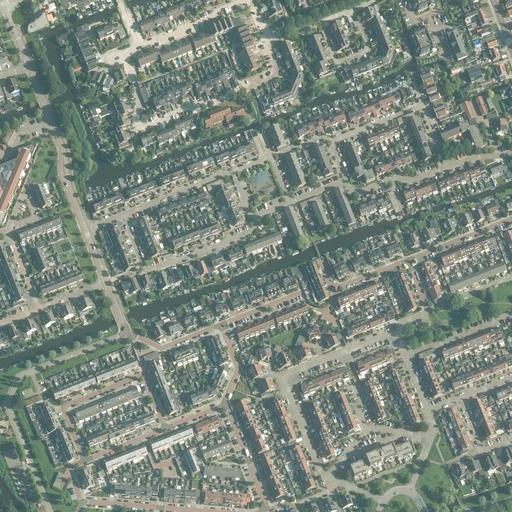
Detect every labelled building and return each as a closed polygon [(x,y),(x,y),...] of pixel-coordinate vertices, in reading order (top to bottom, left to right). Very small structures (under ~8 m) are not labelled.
[(59,0),(61,4),(59,6),(62,14),(66,12),(64,8),(69,6),(67,1),(69,0),(59,0)] [(191,0),(184,3),(188,14),(190,13),(190,11),(192,10),(194,9),(192,4),(191,0)] [(200,0),(191,0),(192,4),(194,9),(199,7),(200,9),(202,8),(200,4),(202,4),(200,0)] [(266,0),(268,3),(261,6),(262,10),(270,7),(270,6),(278,3),(277,0),(266,0)] [(308,7),(305,0),(295,0),(298,7),(303,6),(304,9),(308,7)] [(413,0),(416,5),(415,5),(418,11),(418,10),(419,12),(429,8),(435,6),(436,6),(433,0),(413,0)] [(184,3),(177,6),(181,15),(186,13),(186,14),(188,14),(184,3)] [(272,12),(264,15),(266,19),(282,13),(281,10),(280,10),(279,7),(280,6),(278,3),(270,6),(270,7),(272,12)] [(472,5),(472,4),(463,8),(465,13),(478,8),(476,4),(472,5)] [(177,6),(171,8),(175,19),(177,18),(176,16),(181,15),(177,6)] [(165,10),(164,11),(165,14),(169,23),(168,20),(172,18),(173,20),(175,19),(171,8),(165,10)] [(363,14),(360,16),(361,19),(375,13),(376,13),(374,8),(371,9),(363,12),(363,14)] [(476,23),(487,19),(483,9),(464,16),(465,21),(477,16),(479,19),(475,21),(476,23)] [(375,13),(361,19),(362,22),(366,21),(367,23),(377,18),(375,13)] [(165,14),(158,17),(163,27),(165,26),(164,25),(169,23),(165,14)] [(229,32),(233,30),(235,21),(234,19),(227,22),(225,16),(222,17),(229,32)] [(158,17),(152,19),(155,28),(160,26),(161,28),(163,27),(158,17)] [(229,32),(222,17),(220,18),(223,24),(220,25),(223,34),(229,32)] [(377,18),(367,23),(368,26),(372,24),(373,26),(381,23),(379,18),(377,18)] [(152,19),(145,22),(149,33),(151,32),(151,30),(155,28),(152,19)] [(235,21),(233,30),(236,31),(243,25),(240,20),(239,19),(235,21)] [(476,23),(477,26),(480,24),(482,27),(489,24),(487,19),(476,23)] [(223,34),(220,25),(217,26),(215,20),(212,21),(218,36),(223,34)] [(331,27),(327,29),(328,32),(341,27),(343,26),(341,22),(342,22),(341,20),(335,22),(336,23),(330,26),(331,27)] [(210,29),(214,38),(218,36),(212,21),(210,22),(213,28),(210,29)] [(145,22),(138,25),(142,34),(147,32),(147,33),(149,33),(145,22)] [(381,23),(373,26),(375,31),(385,27),(383,22),(381,23)] [(111,26),(115,35),(118,34),(120,39),(126,36),(121,25),(119,27),(118,26),(118,27),(117,24),(111,26)] [(238,36),(253,30),(253,28),(246,30),(244,25),(243,25),(236,31),(238,36)] [(106,28),(110,37),(113,36),(113,37),(115,36),(115,35),(111,26),(106,28)] [(341,27),(328,32),(330,35),(334,34),(334,36),(343,32),(341,27)] [(385,27),(375,31),(377,36),(385,33),(387,32),(385,27)] [(481,34),(482,37),(492,33),(490,27),(483,29),(485,33),(484,33),(481,34)] [(77,34),(72,36),(75,42),(76,41),(78,45),(88,41),(86,37),(85,37),(83,32),(81,28),(76,30),(77,34)] [(110,37),(106,28),(101,30),(105,39),(110,37)] [(423,30),(412,35),(413,37),(412,37),(415,42),(418,49),(417,49),(420,55),(421,57),(431,53),(432,53),(437,51),(438,50),(435,42),(433,36),(432,36),(429,28),(428,28),(422,30),(423,30)] [(214,38),(210,29),(208,30),(209,34),(207,35),(210,44),(215,42),(214,38)] [(99,40),(100,41),(105,39),(101,30),(96,33),(97,33),(94,34),(97,41),(99,40)] [(240,41),(249,38),(248,35),(254,32),(253,30),(238,36),(240,41)] [(456,31),(447,34),(448,37),(449,38),(450,40),(459,36),(456,31)] [(200,33),(205,46),(210,44),(207,35),(204,37),(202,32),(200,33)] [(343,32),(334,36),(336,41),(345,37),(343,32)] [(197,40),(200,48),(205,46),(200,33),(198,34),(199,38),(197,40)] [(377,38),(373,39),(375,43),(387,38),(385,33),(377,36),(377,38)] [(311,37),(306,39),(307,41),(308,40),(310,45),(319,42),(318,40),(322,39),(320,35),(311,39),(311,37)] [(200,48),(197,40),(194,41),(192,36),(190,37),(195,51),(200,48)] [(345,37),(336,41),(338,46),(349,41),(347,36),(345,37)] [(459,36),(450,40),(452,45),(461,41),(459,36)] [(375,43),(371,44),(372,48),(380,44),(381,46),(391,42),(389,37),(387,38),(375,43)] [(242,46),(257,40),(257,38),(250,40),(249,38),(240,41),(242,46)] [(480,52),(497,46),(494,38),(480,43),(481,47),(478,48),(480,52)] [(183,45),(187,54),(192,52),(187,39),(184,40),(186,44),(183,45)] [(257,40),(242,46),(244,51),(253,47),(252,45),(258,42),(257,40)] [(88,41),(78,45),(79,49),(78,50),(80,55),(90,51),(88,46),(89,45),(88,41)] [(339,47),(335,49),(337,52),(343,50),(344,52),(350,50),(349,47),(351,47),(349,41),(338,46),(339,47)] [(452,45),(451,45),(454,51),(454,50),(463,47),(465,46),(462,41),(461,41),(452,45)] [(176,43),(182,56),(187,54),(183,45),(180,46),(179,42),(176,43)] [(288,42),(276,47),(278,50),(282,49),(282,50),(282,51),(291,47),(290,47),(288,42)] [(319,42),(310,45),(312,50),(321,47),(319,42)] [(391,42),(381,46),(383,51),(384,51),(383,51),(391,48),(393,47),(391,42)] [(173,49),(177,58),(182,56),(176,43),(174,44),(176,48),(173,49)] [(166,47),(172,60),(177,58),(173,49),(170,50),(169,46),(166,47)] [(163,53),(167,62),(172,60),(166,47),(164,48),(166,52),(163,53)] [(253,47),(244,51),(240,53),(242,58),(251,54),(250,51),(254,50),(253,47)] [(283,52),(276,55),(277,58),(278,59),(279,58),(282,57),(284,56),(293,52),(292,51),(291,47),(282,51),(283,52)] [(321,47),(312,50),(314,55),(323,52),(321,47)] [(463,47),(454,50),(456,55),(456,56),(465,52),(463,47)] [(146,55),(150,64),(155,62),(150,48),(147,49),(149,54),(146,55)] [(160,60),(156,51),(154,52),(152,48),(150,48),(155,62),(160,60)] [(384,52),(382,55),(391,59),(394,60),(396,54),(395,52),(393,53),(391,48),(383,51),(384,51),(383,51),(384,52)] [(167,62),(163,53),(160,54),(158,50),(156,51),(160,60),(162,64),(167,62)] [(490,53),(486,54),(487,57),(487,58),(499,54),(497,50),(490,53)] [(90,51),(80,55),(82,60),(83,59),(85,64),(93,60),(95,59),(93,55),(92,56),(90,51)] [(145,66),(140,52),(137,53),(139,58),(136,59),(140,68),(145,66)] [(140,52),(145,66),(150,64),(146,55),(144,56),(142,52),(140,52)] [(293,52),(284,56),(286,59),(286,60),(286,61),(287,60),(295,57),(294,56),(293,52)] [(323,52),(314,55),(316,60),(317,60),(328,56),(327,52),(323,54),(323,52)] [(456,55),(458,60),(458,61),(461,60),(467,58),(465,52),(456,56),(456,55)] [(0,55),(0,64),(1,67),(4,67),(4,66),(3,66),(6,65),(6,64),(9,63),(5,53),(0,55)] [(244,63),(257,58),(256,55),(252,57),(251,54),(242,58),(244,63)] [(381,59),(380,59),(381,60),(383,67),(388,65),(388,64),(389,61),(389,60),(391,60),(391,59),(382,55),(381,59)] [(317,60),(316,60),(319,65),(327,62),(326,61),(326,60),(330,59),(328,56),(317,60)] [(287,63),(283,64),(284,65),(285,67),(297,62),(296,60),(295,57),(287,60),(286,61),(287,63)] [(371,57),(368,58),(369,60),(373,71),(377,69),(378,69),(375,60),(374,61),(373,61),(372,60),(371,57)] [(246,68),(255,64),(254,62),(258,60),(257,58),(244,63),(246,68)] [(366,64),(365,65),(368,73),(372,71),(373,71),(369,60),(368,58),(367,59),(365,60),(366,64)] [(375,60),(378,69),(383,67),(381,60),(380,59),(380,58),(375,60)] [(89,77),(85,79),(85,82),(91,78),(93,73),(93,71),(98,69),(96,64),(97,64),(95,60),(95,59),(93,60),(85,64),(87,67),(85,68),(89,77)] [(297,62),(285,67),(286,70),(290,69),(290,71),(299,67),(298,65),(297,62)] [(319,65),(315,67),(317,72),(325,69),(324,67),(328,65),(327,62),(319,65)] [(255,64),(246,68),(248,73),(262,68),(261,66),(256,67),(255,64)] [(350,66),(348,67),(352,75),(353,79),(355,78),(358,77),(355,69),(353,69),(351,65),(350,66)] [(363,65),(360,67),(363,75),(366,74),(368,73),(365,65),(363,65)] [(503,66),(492,70),(494,74),(505,71),(503,66)] [(299,67),(290,71),(291,73),(293,76),(293,75),(301,72),(300,69),(299,67)] [(341,74),(339,74),(340,77),(342,76),(345,84),(350,82),(351,81),(349,77),(352,75),(348,67),(345,68),(343,69),(344,71),(343,72),(340,73),(341,74)] [(358,67),(355,69),(358,77),(361,76),(363,75),(360,67),(358,67)] [(226,70),(230,79),(232,78),(234,82),(236,88),(239,87),(236,78),(235,79),(231,68),(226,70)] [(325,69),(317,72),(319,77),(327,74),(328,75),(333,73),(332,71),(330,72),(329,71),(326,72),(325,69)] [(423,82),(432,78),(430,73),(431,72),(430,69),(422,72),(423,75),(420,76),(423,82)] [(468,73),(471,83),(483,79),(479,69),(468,73)] [(226,70),(221,72),(226,85),(229,84),(227,80),(229,79),(230,79),(226,70)] [(113,81),(111,86),(113,87),(117,86),(122,84),(122,82),(126,81),(122,71),(118,72),(118,74),(113,76),(115,81),(113,81)] [(505,71),(494,74),(495,79),(506,76),(505,71)] [(216,74),(217,77),(218,77),(220,83),(223,82),(224,86),(226,85),(221,72),(216,74)] [(294,77),(292,80),(296,81),(302,84),(302,83),(300,82),(301,80),(302,78),(303,78),(301,72),(293,75),(293,76),(294,77)] [(90,83),(89,86),(94,88),(95,86),(96,84),(100,86),(104,76),(100,74),(99,75),(93,73),(91,78),(92,78),(90,83)] [(216,74),(212,76),(218,92),(220,91),(219,87),(221,86),(220,83),(218,77),(217,77),(216,74)] [(104,76),(100,86),(104,88),(103,89),(103,91),(103,92),(107,94),(108,93),(108,91),(110,86),(111,86),(113,81),(108,79),(108,78),(104,76)] [(212,76),(207,78),(208,81),(212,90),(214,89),(216,93),(218,92),(212,76)] [(427,89),(435,86),(436,86),(435,82),(434,83),(432,78),(423,82),(425,87),(426,87),(427,89)] [(3,90),(7,100),(13,98),(11,94),(19,91),(15,80),(6,84),(7,88),(3,90)] [(292,81),(290,85),(298,89),(300,84),(301,84),(302,84),(296,81),(292,80),(292,81)] [(208,81),(203,83),(208,96),(211,95),(209,91),(212,90),(208,81)] [(189,82),(184,84),(188,93),(190,92),(192,96),(194,95),(192,90),(189,82)] [(203,83),(199,85),(202,94),(205,93),(206,97),(208,96),(203,83)] [(184,84),(179,86),(184,99),(187,98),(185,94),(188,93),(184,84)] [(199,85),(194,87),(199,100),(201,99),(200,95),(202,94),(199,85)] [(288,89),(288,90),(296,93),(298,89),(290,85),(288,89)] [(179,86),(175,88),(178,97),(181,96),(182,100),(184,99),(179,86)] [(432,97),(438,95),(440,94),(438,91),(437,91),(435,86),(427,89),(426,90),(428,95),(431,94),(432,97)] [(511,86),(500,91),(501,96),(509,93),(511,98),(511,97),(511,86)] [(174,87),(169,89),(170,90),(175,103),(177,102),(176,98),(178,97),(175,88),(174,87)] [(403,90),(400,91),(403,99),(406,98),(407,100),(412,98),(409,89),(408,89),(408,88),(406,87),(403,88),(403,90)] [(170,90),(165,92),(165,93),(170,104),(169,101),(171,100),(173,104),(175,103),(170,90)] [(286,94),(285,94),(289,101),(290,101),(294,99),(293,98),(295,94),(297,95),(297,94),(296,93),(288,90),(287,93),(286,94)] [(395,90),(391,92),(392,95),(395,104),(396,106),(399,105),(398,103),(401,102),(400,100),(401,99),(398,90),(396,91),(395,90)] [(275,93),(274,93),(275,97),(279,105),(280,105),(284,103),(281,97),(280,95),(278,96),(277,92),(275,93)] [(391,92),(386,94),(387,97),(390,106),(393,105),(394,107),(396,106),(395,104),(392,95),(391,92)] [(165,93),(161,95),(162,97),(167,110),(169,109),(167,105),(170,104),(165,93)] [(281,94),(280,95),(281,97),(284,103),(285,105),(286,105),(289,103),(289,101),(285,94),(286,94),(285,93),(281,94)] [(386,94),(381,96),(382,99),(386,110),(389,109),(388,107),(390,106),(387,97),(386,94)] [(435,106),(443,103),(442,99),(440,100),(438,95),(432,97),(429,98),(431,104),(434,102),(435,106)] [(264,101),(261,102),(265,112),(271,110),(270,108),(273,107),(272,104),(270,99),(269,96),(264,98),(265,100),(264,100),(264,101)] [(119,101),(113,104),(115,109),(124,105),(123,102),(127,101),(126,99),(126,97),(119,100),(119,101)] [(162,97),(157,99),(160,108),(163,107),(165,111),(167,110),(162,97)] [(270,99),(272,104),(273,107),(275,107),(279,105),(275,97),(271,99),(270,99)] [(154,107),(151,108),(154,114),(157,113),(157,114),(160,113),(158,109),(160,108),(157,99),(152,101),(154,107)] [(382,99),(377,101),(377,103),(380,110),(383,109),(384,111),(386,110),(382,99)] [(377,103),(372,105),(376,113),(381,111),(380,110),(377,103)] [(448,109),(446,104),(444,105),(443,103),(435,106),(436,108),(433,109),(436,115),(445,111),(448,109)] [(115,110),(115,111),(116,113),(117,113),(130,108),(129,106),(125,107),(124,105),(115,109),(116,109),(115,110)] [(372,105),(367,107),(371,115),(373,114),(374,117),(376,116),(375,113),(376,113),(372,105)] [(367,107),(362,109),(366,120),(369,119),(368,116),(371,115),(367,107)] [(130,108),(117,113),(119,118),(127,115),(128,115),(127,112),(131,110),(130,108)] [(227,123),(229,129),(239,125),(238,122),(247,118),(244,112),(243,113),(242,108),(237,110),(236,108),(228,111),(227,108),(218,111),(218,110),(207,115),(208,116),(204,117),(205,120),(203,121),(205,126),(204,126),(207,132),(215,129),(213,125),(225,121),(226,123),(227,123)] [(356,108),(351,110),(352,113),(356,124),(359,123),(358,120),(360,119),(357,111),(356,108)] [(361,109),(357,111),(360,119),(363,118),(364,121),(366,120),(362,109),(361,109)] [(347,115),(345,115),(345,116),(347,121),(349,120),(350,123),(353,122),(354,125),(356,124),(352,113),(351,110),(346,112),(347,115)] [(341,111),(336,113),(337,116),(340,123),(340,124),(342,128),(343,130),(345,129),(344,125),(343,123),(346,122),(345,121),(347,121),(345,116),(345,115),(343,116),(341,111)] [(445,111),(436,115),(438,120),(440,119),(441,122),(449,119),(448,115),(447,116),(445,111)] [(252,114),(247,116),(249,122),(255,120),(252,114)] [(119,118),(114,120),(116,125),(125,121),(124,119),(128,117),(127,115),(119,118)] [(185,116),(191,129),(192,129),(195,127),(192,118),(189,119),(188,115),(185,116)] [(331,115),(326,117),(327,120),(327,119),(331,128),(330,128),(332,133),(335,132),(333,128),(333,126),(335,125),(332,117),(332,118),(331,115)] [(191,129),(185,116),(183,117),(185,121),(182,122),(186,131),(191,129)] [(337,116),(332,117),(335,125),(336,126),(340,124),(340,125),(338,125),(339,128),(342,128),(337,116)] [(508,123),(507,123),(506,120),(504,121),(503,118),(500,119),(499,117),(493,120),(495,125),(495,131),(498,132),(498,133),(504,133),(504,131),(508,131),(508,123)] [(320,118),(316,120),(321,133),(321,134),(324,133),(323,129),(325,129),(322,122),(321,120),(320,118)] [(413,120),(410,121),(409,121),(411,126),(419,123),(417,118),(416,119),(413,120)] [(186,131),(182,122),(180,123),(178,119),(176,120),(181,133),(186,131)] [(322,121),(322,122),(325,129),(325,130),(330,128),(331,128),(327,119),(327,120),(322,121)] [(440,133),(443,142),(462,135),(467,133),(469,134),(477,152),(485,148),(477,127),(472,129),(472,127),(477,125),(475,120),(475,119),(469,122),(471,127),(469,127),(467,123),(459,126),(440,133)] [(176,135),(177,135),(181,133),(176,120),(174,121),(175,125),(173,126),(176,135)] [(316,120),(310,122),(311,124),(315,133),(317,132),(318,134),(320,133),(321,133),(316,120)] [(125,121),(116,125),(118,129),(118,130),(126,127),(126,126),(129,125),(131,125),(130,122),(126,124),(125,121)] [(391,128),(394,137),(400,135),(396,127),(397,127),(395,121),(392,122),(393,126),(393,127),(391,128)] [(411,126),(413,131),(421,128),(419,123),(411,126)] [(311,124),(306,126),(310,135),(311,137),(313,136),(312,134),(315,133),(311,124)] [(169,131),(173,140),(178,138),(177,135),(176,135),(173,126),(173,125),(170,126),(172,130),(169,131)] [(271,135),(280,131),(278,126),(269,130),(271,135)] [(306,126),(301,128),(305,137),(307,136),(308,138),(309,138),(311,137),(310,135),(306,126)] [(113,132),(110,133),(112,138),(124,133),(123,130),(127,129),(126,127),(118,130),(118,129),(113,132)] [(163,129),(168,142),(173,140),(169,131),(167,132),(165,128),(163,129)] [(301,128),(296,130),(300,139),(305,137),(301,128)] [(386,130),(389,139),(394,137),(391,128),(386,130)] [(421,128),(413,131),(415,136),(423,133),(421,128)] [(160,134),(163,144),(168,142),(163,129),(161,129),(162,133),(160,134)] [(153,145),(158,143),(154,132),(153,130),(150,131),(152,134),(149,135),(153,145)] [(381,132),(384,141),(389,139),(386,130),(381,132)] [(163,144),(160,134),(157,136),(156,131),(154,132),(158,143),(159,146),(163,144)] [(273,140),(282,136),(280,131),(271,135),(273,140)] [(376,134),(379,143),(384,141),(381,132),(376,134)] [(124,133),(112,138),(114,142),(117,141),(130,136),(129,134),(125,135),(124,133)] [(141,150),(148,146),(143,133),(141,134),(142,138),(140,139),(140,140),(137,141),(139,146),(141,150)] [(143,133),(148,146),(153,145),(149,135),(147,137),(145,133),(143,133)] [(417,141),(425,138),(423,133),(415,136),(417,141)] [(374,145),(379,143),(376,134),(371,136),(374,145)] [(130,136),(117,141),(119,146),(120,149),(129,145),(128,142),(126,140),(130,138),(130,136)] [(275,145),(284,141),(282,136),(273,140),(275,145)] [(375,147),(374,145),(371,136),(366,139),(370,149),(375,147)] [(418,147),(427,143),(425,138),(417,141),(419,146),(418,147)] [(283,148),(284,147),(286,146),(284,141),(275,145),(277,150),(278,149),(280,149),(281,148),(283,148)] [(252,143),(248,145),(252,154),(253,154),(254,154),(255,155),(256,157),(258,156),(257,154),(256,153),(252,143)] [(345,147),(347,153),(356,149),(354,143),(345,147)] [(418,147),(420,152),(428,149),(426,144),(427,144),(427,143),(418,147)] [(243,144),(239,146),(240,149),(243,158),(245,157),(246,158),(247,160),(249,160),(248,157),(248,156),(244,147),(243,144)] [(313,153),(315,152),(323,149),(321,144),(313,147),(314,150),(312,151),(313,153)] [(0,223),(3,225),(7,215),(4,214),(6,210),(8,210),(10,206),(8,206),(10,201),(11,202),(13,198),(12,197),(13,193),(15,194),(16,190),(17,190),(20,182),(21,182),(19,181),(21,177),(22,177),(24,173),(22,172),(24,168),(26,169),(27,165),(26,164),(28,160),(29,161),(31,157),(32,158),(36,148),(33,146),(17,152),(19,156),(15,164),(0,170),(0,223)] [(239,146),(235,148),(239,159),(240,161),(242,160),(242,158),(243,158),(240,149),(239,146)] [(231,150),(231,152),(235,161),(237,160),(237,162),(238,161),(239,164),(241,163),(240,161),(239,159),(235,148),(231,150)] [(325,154),(323,149),(315,152),(317,157),(325,154)] [(356,149),(347,153),(349,158),(358,154),(356,149)] [(428,149),(420,152),(422,157),(430,154),(428,149)] [(231,150),(227,151),(227,152),(228,153),(227,154),(230,161),(230,163),(231,163),(231,164),(232,166),(234,165),(233,163),(234,163),(233,162),(235,161),(231,152),(231,150)] [(227,152),(223,154),(226,163),(228,162),(229,165),(230,165),(231,164),(231,163),(230,163),(230,161),(227,154),(228,153),(227,152)] [(403,154),(407,165),(412,163),(409,155),(409,154),(408,152),(403,154)] [(217,153),(213,155),(214,157),(215,161),(214,161),(216,166),(217,165),(218,166),(219,165),(220,166),(221,167),(221,169),(223,168),(218,155),(217,153)] [(319,162),(327,159),(325,154),(317,157),(319,162)] [(358,154),(349,158),(351,163),(360,160),(358,154)] [(398,156),(402,167),(407,165),(403,154),(398,156)] [(430,154),(422,157),(424,162),(432,159),(430,154)] [(294,155),(292,156),(291,156),(289,157),(287,158),(285,158),(287,164),(296,160),(294,155)] [(393,158),(397,169),(402,167),(398,156),(393,158)] [(211,157),(206,159),(210,168),(210,169),(210,170),(212,169),(213,169),(212,167),(214,166),(216,166),(214,161),(212,162),(211,157)] [(387,160),(389,163),(392,171),(397,169),(393,158),(387,160)] [(321,167),(329,164),(327,159),(319,162),(321,167)] [(289,169),(298,165),(296,160),(287,164),(289,169)] [(360,160),(351,163),(353,169),(362,165),(360,160)] [(189,163),(188,163),(194,178),(197,177),(196,175),(196,174),(196,173),(197,173),(194,164),(193,162),(190,163),(189,163)] [(198,162),(194,164),(197,173),(199,172),(200,173),(201,176),(203,175),(198,162)] [(481,168),(479,169),(482,177),(483,180),(488,178),(487,175),(486,172),(489,171),(487,166),(484,167),(482,162),(480,163),(481,166),(480,166),(481,168)] [(188,164),(184,165),(185,167),(189,176),(191,175),(191,176),(192,177),(193,179),(194,178),(188,163),(188,164)] [(384,165),(387,173),(392,171),(389,163),(384,165)] [(470,163),(468,164),(470,167),(470,170),(471,172),(469,173),(472,182),(473,184),(478,182),(477,179),(473,171),(472,169),(472,166),(470,163)] [(489,168),(492,175),(504,171),(504,172),(508,171),(506,165),(502,166),(501,163),(489,168)] [(329,164),(321,167),(323,172),(331,169),(329,164)] [(291,174),(300,170),(298,165),(289,169),(291,174)] [(362,165),(353,169),(354,171),(353,171),(355,174),(363,171),(362,168),(363,167),(362,165)] [(378,167),(382,175),(387,173),(384,165),(378,167)] [(183,167),(176,170),(180,180),(185,178),(183,174),(186,173),(183,167)] [(382,175),(378,167),(373,169),(377,178),(382,175)] [(463,168),(461,169),(462,171),(463,174),(466,182),(467,184),(472,182),(469,173),(468,172),(466,173),(465,171),(464,171),(463,168)] [(331,169),(323,172),(325,178),(333,175),(331,169)] [(479,169),(473,171),(477,179),(478,182),(483,180),(482,177),(479,169)] [(176,170),(171,172),(176,182),(178,181),(179,183),(180,185),(182,184),(180,180),(176,170)] [(293,179),(302,175),(300,170),(291,174),(293,179)] [(363,171),(355,174),(357,180),(362,177),(363,178),(365,173),(364,173),(363,171)] [(171,172),(167,173),(171,184),(172,186),(172,188),(175,187),(174,185),(174,183),(176,182),(171,172)] [(365,173),(363,178),(364,179),(366,184),(375,180),(371,172),(366,174),(365,173)] [(167,173),(162,175),(163,177),(166,186),(171,184),(167,173)] [(463,174),(458,175),(461,184),(466,182),(463,174)] [(304,180),(302,175),(293,179),(295,184),(304,180)] [(458,175),(453,177),(456,186),(461,184),(458,175)] [(158,177),(155,178),(157,184),(161,183),(162,188),(166,186),(163,177),(158,179),(158,177)] [(440,183),(438,184),(441,192),(446,190),(443,181),(442,179),(441,177),(439,178),(440,180),(440,181),(440,183)] [(453,177),(448,179),(451,188),(456,186),(453,177)] [(154,178),(147,181),(148,183),(151,192),(157,190),(156,188),(159,187),(157,184),(155,178),(154,178)] [(448,179),(443,181),(446,190),(451,188),(448,179)] [(304,180),(295,184),(297,189),(306,185),(304,180)] [(429,180),(427,181),(432,194),(438,192),(434,184),(432,185),(431,183),(430,183),(429,180)] [(427,187),(424,188),(427,196),(432,194),(427,181),(425,182),(426,184),(426,185),(427,187)] [(216,189),(215,189),(217,195),(227,191),(227,189),(232,187),(230,183),(225,185),(222,186),(219,188),(216,189)] [(419,184),(417,185),(418,188),(419,190),(422,198),(427,196),(424,188),(422,189),(421,187),(420,187),(419,184)] [(37,194),(45,190),(43,185),(35,189),(37,194)] [(144,185),(139,186),(143,195),(144,195),(145,195),(146,196),(147,198),(148,197),(144,185)] [(406,193),(403,194),(406,200),(404,201),(405,203),(407,203),(408,205),(413,203),(412,201),(407,187),(405,188),(405,191),(405,192),(406,193)] [(409,187),(407,187),(412,201),(417,199),(414,192),(414,191),(414,190),(411,191),(411,190),(410,189),(409,187)] [(135,188),(130,190),(134,199),(136,198),(136,200),(137,199),(138,202),(140,201),(135,188)] [(342,189),(334,192),(336,197),(344,194),(342,189)] [(45,190),(37,194),(39,199),(47,195),(45,190)] [(125,190),(122,191),(125,200),(128,199),(129,201),(134,199),(130,190),(125,192),(125,190)] [(414,191),(414,192),(417,199),(417,200),(422,198),(419,190),(414,191)] [(119,192),(114,194),(119,205),(123,203),(123,201),(125,200),(122,191),(119,192)] [(217,195),(216,195),(218,199),(221,198),(233,193),(232,192),(230,193),(230,192),(228,193),(227,191),(217,195)] [(190,200),(194,208),(198,206),(193,193),(193,194),(191,195),(192,197),(192,198),(192,199),(190,200)] [(196,193),(193,194),(199,206),(200,209),(204,207),(204,206),(203,205),(200,196),(197,197),(196,193)] [(233,193),(221,198),(222,202),(231,199),(230,197),(231,197),(231,196),(233,195),(235,195),(234,193),(233,193)] [(114,194),(110,196),(111,198),(116,210),(117,210),(116,207),(117,207),(116,206),(119,205),(114,194)] [(204,194),(200,196),(203,205),(204,206),(209,205),(211,203),(209,198),(208,196),(206,197),(204,194)] [(344,194),(336,197),(336,198),(338,202),(346,199),(344,195),(344,194)] [(47,195),(39,199),(41,204),(49,200),(47,195)] [(382,196),(386,208),(388,212),(393,211),(391,206),(391,207),(387,198),(385,199),(385,197),(384,197),(383,195),(382,196)] [(184,197),(189,209),(188,209),(189,210),(194,208),(190,200),(188,200),(187,198),(186,198),(186,196),(184,197)] [(189,209),(184,197),(182,197),(183,200),(182,200),(183,201),(180,202),(184,211),(188,209),(189,209)] [(382,210),(379,201),(377,202),(376,199),(375,199),(374,197),(373,198),(374,202),(375,202),(375,203),(378,211),(377,211),(378,212),(382,210)] [(111,198),(106,200),(109,208),(111,207),(112,208),(113,209),(114,211),(116,210),(111,198)] [(346,199),(338,202),(339,203),(340,207),(348,204),(346,200),(346,199)] [(49,200),(41,204),(43,209),(51,206),(49,200)] [(101,200),(96,201),(100,212),(102,211),(103,212),(104,212),(104,215),(106,214),(101,201),(101,200)] [(171,206),(174,215),(179,213),(174,200),(172,201),(173,203),(173,204),(173,205),(171,206)] [(174,200),(179,213),(184,211),(180,202),(178,203),(177,202),(176,200),(174,200)] [(486,208),(489,216),(499,212),(497,209),(500,208),(497,200),(495,202),(496,205),(486,208)] [(90,202),(88,203),(91,210),(94,209),(96,214),(100,212),(96,201),(93,203),(90,202)] [(237,201),(224,207),(226,211),(227,211),(235,207),(236,207),(235,205),(236,205),(236,204),(238,203),(237,201)] [(314,211),(321,208),(319,203),(318,203),(315,204),(313,206),(312,206),(314,211)] [(357,212),(358,211),(361,217),(365,216),(362,207),(360,208),(358,203),(354,205),(357,212)] [(166,208),(170,217),(174,215),(171,206),(169,207),(168,205),(167,206),(166,204),(165,204),(166,206),(166,208)] [(348,204),(340,207),(341,209),(342,213),(350,210),(349,206),(348,204)] [(475,214),(478,222),(485,220),(482,213),(485,212),(482,206),(478,208),(480,212),(475,214)] [(161,210),(165,219),(170,217),(166,208),(161,210)] [(286,216),(294,213),(291,208),(284,211),(286,216)] [(314,211),(316,216),(323,213),(321,208),(314,211)] [(161,210),(156,212),(160,221),(165,219),(161,210)] [(228,215),(227,215),(229,219),(231,219),(239,215),(238,213),(239,213),(239,212),(241,211),(241,210),(228,215)] [(350,210),(342,213),(343,215),(344,218),(352,215),(351,212),(350,210)] [(323,213),(316,216),(318,221),(325,218),(323,213)] [(461,218),(463,222),(465,227),(472,225),(471,222),(475,220),(472,213),(468,215),(461,218)] [(352,215),(344,218),(346,221),(347,223),(354,220),(353,218),(352,215)] [(142,221),(137,223),(139,227),(148,224),(146,219),(148,219),(147,216),(141,218),(142,221)] [(443,224),(446,232),(447,231),(449,234),(456,231),(454,225),(459,223),(456,216),(453,218),(454,220),(443,224)] [(56,229),(61,227),(58,218),(53,221),(56,229)] [(241,220),(232,223),(234,227),(237,226),(237,228),(243,225),(242,222),(243,221),(245,220),(244,218),(242,219),(240,219),(241,220)] [(320,226),(327,223),(325,218),(318,221),(320,226)] [(48,223),(51,231),(56,229),(53,221),(48,223)] [(215,221),(211,223),(212,226),(215,235),(220,233),(218,228),(221,227),(218,221),(216,222),(216,221),(215,221)] [(431,229),(427,231),(428,232),(424,234),(425,238),(427,243),(436,239),(435,237),(440,235),(437,227),(434,221),(430,222),(432,226),(430,226),(431,229)] [(48,223),(47,223),(43,225),(46,233),(51,231),(48,223)] [(327,223),(320,226),(322,231),(329,228),(327,223)] [(108,234),(123,228),(122,226),(120,227),(119,227),(118,227),(117,224),(106,229),(108,234)] [(46,233),(43,225),(38,227),(41,235),(46,233)] [(212,226),(207,228),(212,240),(214,239),(213,237),(214,237),(213,235),(215,235),(212,226)] [(33,229),(36,237),(41,235),(38,227),(33,229)] [(110,239),(121,235),(120,232),(121,232),(121,231),(123,230),(123,228),(108,234),(110,239)] [(207,228),(203,229),(206,238),(208,237),(209,239),(210,241),(212,240),(207,228)] [(28,231),(31,239),(36,237),(33,229),(28,231)] [(198,230),(193,232),(197,241),(199,240),(200,242),(201,244),(203,244),(198,231),(199,231),(198,230)] [(26,241),(27,241),(31,239),(28,231),(23,233),(26,241)] [(411,249),(419,246),(416,239),(419,238),(419,237),(417,231),(413,232),(415,236),(405,239),(408,247),(410,246),(411,249)] [(506,231),(500,233),(501,236),(502,236),(502,237),(504,238),(505,241),(511,237),(511,231),(507,233),(506,231)] [(26,241),(23,233),(18,235),(21,243),(26,241)] [(301,233),(294,236),(296,241),(296,242),(296,241),(304,239),(301,233)] [(189,234),(185,235),(188,244),(190,243),(191,245),(192,246),(192,247),(194,246),(192,241),(189,234)] [(274,236),(276,244),(282,242),(279,234),(274,236)] [(122,237),(121,235),(110,239),(112,244),(126,238),(125,237),(124,237),(124,236),(122,237)] [(396,242),(391,244),(396,257),(401,254),(398,245),(397,245),(397,244),(400,243),(397,235),(394,236),(396,242)] [(153,237),(144,241),(146,245),(155,242),(157,241),(156,236),(153,237)] [(126,238),(112,244),(113,249),(116,248),(125,244),(124,242),(126,241),(127,240),(126,238)] [(264,240),(266,248),(272,245),(269,238),(264,240)] [(491,238),(486,240),(490,249),(491,251),(495,249),(496,251),(499,250),(498,247),(498,248),(495,242),(496,242),(494,238),(491,239),(491,238)] [(170,239),(167,240),(170,246),(172,245),(174,250),(179,248),(176,239),(171,241),(170,239)] [(486,240),(482,242),(485,251),(490,249),(486,240)] [(146,248),(144,249),(144,251),(157,246),(159,245),(157,241),(155,242),(146,245),(147,247),(145,248),(146,248)] [(262,249),(259,242),(253,244),(256,252),(262,249)] [(384,242),(380,243),(383,249),(386,248),(387,250),(386,250),(390,259),(396,257),(391,244),(385,246),(384,242)] [(482,242),(477,244),(481,252),(485,251),(482,242)] [(379,248),(374,251),(379,263),(384,261),(381,252),(380,252),(383,249),(380,243),(377,244),(379,248)] [(118,252),(130,247),(129,245),(127,246),(126,246),(125,246),(125,244),(116,248),(118,252)] [(477,244),(473,245),(476,254),(481,252),(477,244)] [(157,246),(144,251),(145,253),(147,252),(147,253),(149,252),(150,254),(159,251),(161,250),(159,245),(157,246)] [(473,245),(468,247),(472,256),(476,254),(473,245)] [(248,246),(243,248),(246,256),(251,254),(248,246)] [(117,258),(128,254),(127,251),(128,251),(129,250),(131,249),(130,247),(118,252),(115,253),(117,258)] [(468,247),(464,249),(467,258),(472,256),(468,247)] [(36,257),(44,254),(42,249),(34,252),(36,257)] [(233,251),(236,260),(240,259),(242,262),(247,260),(244,253),(241,254),(239,249),(233,251)] [(364,250),(363,250),(366,256),(369,255),(370,256),(369,256),(373,265),(379,263),(374,251),(368,253),(366,249),(364,250)] [(159,251),(150,254),(152,259),(158,256),(163,254),(161,250),(159,251)] [(226,260),(229,267),(234,265),(233,262),(236,260),(233,251),(227,254),(229,259),(226,260)] [(459,251),(455,253),(458,262),(463,260),(459,251)] [(455,253),(450,255),(454,263),(458,262),(455,253)] [(44,254),(36,257),(38,262),(46,259),(44,254)] [(129,256),(128,254),(117,258),(119,263),(134,257),(133,255),(131,256),(130,255),(129,256)] [(0,257),(0,262),(0,263),(8,260),(6,255),(0,257)] [(450,255),(445,256),(450,267),(454,266),(454,263),(450,255)] [(215,258),(219,267),(222,266),(223,269),(229,267),(226,260),(223,261),(221,256),(215,258)] [(443,263),(440,264),(443,270),(445,269),(450,267),(445,256),(441,258),(443,263)] [(121,267),(123,267),(132,263),(131,261),(132,261),(132,260),(135,259),(134,257),(119,263),(121,267)] [(211,273),(217,271),(216,268),(219,267),(215,258),(210,260),(212,266),(209,267),(209,268),(211,273)] [(46,259),(38,262),(40,267),(48,264),(46,259)] [(358,261),(361,270),(367,268),(363,259),(358,261)] [(8,260),(0,263),(2,268),(10,265),(8,260)] [(498,265),(501,273),(507,271),(503,260),(502,260),(501,261),(502,263),(498,265)] [(361,270),(358,261),(352,263),(356,272),(361,270)] [(423,273),(432,270),(430,265),(432,264),(431,261),(425,263),(426,266),(420,268),(421,272),(422,272),(423,273)] [(345,262),(339,264),(340,266),(341,268),(344,277),(350,275),(346,264),(345,264),(345,262)] [(134,268),(134,269),(139,267),(138,264),(135,265),(134,265),(133,265),(132,263),(123,267),(125,272),(134,268)] [(208,277),(209,279),(213,278),(212,275),(211,273),(209,268),(206,269),(203,263),(197,265),(200,273),(206,271),(208,277)] [(48,264),(40,267),(42,273),(50,269),(48,264)] [(496,275),(491,264),(490,265),(491,268),(487,269),(490,278),(496,275)] [(491,264),(496,275),(501,273),(498,265),(494,266),(493,264),(492,264),(491,264)] [(10,265),(2,268),(4,273),(12,270),(10,265)] [(306,275),(317,271),(315,266),(311,268),(310,265),(304,267),(305,270),(306,275)] [(340,266),(334,268),(334,269),(338,279),(344,277),(341,268),(340,266)] [(191,267),(184,269),(188,279),(193,277),(194,281),(200,279),(197,272),(196,270),(193,271),(191,267)] [(480,269),(485,280),(490,278),(487,269),(483,271),(482,268),(481,268),(480,269)] [(476,274),(479,282),(485,280),(480,269),(479,269),(480,272),(476,274)] [(12,270),(4,273),(6,278),(14,275),(12,270)] [(179,270),(171,273),(176,284),(183,281),(184,283),(187,291),(190,289),(187,282),(184,275),(181,276),(179,270)] [(432,270),(423,273),(424,275),(423,276),(424,280),(434,276),(432,270)] [(308,280),(319,275),(317,271),(306,275),(308,280)] [(74,274),(78,282),(83,280),(79,272),(74,274)] [(469,273),(474,284),(479,282),(476,274),(472,275),(471,272),(471,273),(469,273)] [(395,281),(403,278),(402,273),(393,277),(395,281)] [(465,278),(468,286),(474,284),(469,273),(468,274),(469,277),(465,278)] [(69,276),(73,284),(78,282),(74,274),(69,276)] [(14,275),(6,278),(8,283),(16,280),(14,275)] [(169,286),(173,285),(170,279),(167,280),(165,275),(158,277),(162,289),(169,286)] [(310,285),(321,280),(319,275),(308,280),(310,285)] [(64,278),(68,286),(73,284),(69,276),(64,278)] [(434,276),(424,280),(426,283),(427,283),(428,285),(437,281),(434,276)] [(149,286),(150,285),(153,291),(156,289),(154,285),(153,282),(150,283),(147,277),(141,279),(144,287),(145,290),(150,288),(149,286)] [(288,279),(291,289),(293,288),(294,287),(297,286),(293,277),(288,279)] [(458,278),(462,289),(468,286),(465,278),(461,280),(460,277),(458,278)] [(59,280),(63,288),(68,286),(64,278),(59,280)] [(454,283),(457,291),(462,289),(458,278),(456,278),(457,281),(454,283)] [(135,279),(128,282),(121,285),(124,292),(131,290),(132,294),(139,291),(141,295),(144,294),(141,287),(138,288),(135,279)] [(291,289),(288,279),(282,281),(286,291),(288,290),(291,289)] [(16,280),(8,283),(10,288),(18,285),(16,280)] [(54,282),(58,290),(63,288),(59,280),(54,282)] [(312,289),(323,285),(321,280),(310,285),(312,289)] [(429,291),(439,287),(437,281),(428,285),(428,287),(427,287),(429,291)] [(451,293),(457,291),(454,283),(450,284),(449,281),(447,282),(451,293)] [(49,284),(53,292),(58,290),(54,282),(49,284)] [(379,283),(375,285),(378,293),(383,291),(383,293),(386,292),(384,286),(381,287),(379,283)] [(44,286),(48,294),(53,292),(49,284),(44,286)] [(270,286),(274,296),(276,295),(277,294),(279,293),(276,284),(270,286)] [(12,293),(20,290),(18,285),(10,288),(12,293)] [(314,294),(325,290),(323,285),(312,289),(314,294)] [(375,285),(370,286),(373,295),(378,293),(375,285)] [(48,294),(44,286),(39,288),(42,296),(48,294)] [(274,296),(270,286),(265,288),(268,298),(271,297),(274,296)] [(370,286),(365,288),(369,297),(369,299),(374,297),(373,295),(370,286)] [(432,296),(441,292),(439,287),(429,291),(430,294),(431,294),(432,296)] [(365,288),(360,290),(364,299),(369,297),(365,288)] [(22,295),(20,290),(12,293),(14,298),(22,295)] [(252,290),(246,292),(247,294),(247,295),(251,304),(254,303),(257,303),(253,293),(252,290)] [(315,299),(327,295),(325,290),(314,294),(315,299)] [(360,290),(356,292),(359,301),(364,299),(360,290)] [(259,291),(253,293),(257,303),(260,301),(262,300),(259,291)] [(409,291),(400,295),(402,299),(411,296),(409,291)] [(356,292),(351,294),(354,303),(359,301),(356,292)] [(441,292),(432,296),(433,298),(432,298),(433,302),(434,302),(435,304),(449,299),(447,296),(443,298),(441,292)] [(351,294),(346,296),(350,305),(354,303),(351,294)] [(19,306),(18,303),(25,300),(23,295),(22,295),(14,298),(12,299),(14,304),(12,305),(13,308),(19,306)] [(325,304),(324,301),(328,299),(327,295),(315,299),(317,303),(318,303),(319,306),(325,304)] [(346,296),(341,298),(345,307),(350,305),(346,296)] [(236,300),(240,310),(242,308),(245,307),(241,298),(236,300)] [(338,304),(336,305),(338,311),(341,310),(340,308),(345,307),(341,298),(337,300),(338,304)] [(87,299),(83,301),(88,312),(93,310),(94,313),(97,312),(94,304),(92,305),(90,299),(87,300),(87,299)] [(240,310),(236,300),(230,302),(234,311),(237,310),(240,310)] [(80,306),(77,307),(78,310),(81,318),(84,317),(83,314),(88,312),(83,301),(80,302),(79,303),(80,306)] [(298,305),(303,316),(308,314),(305,305),(302,307),(301,304),(298,305)] [(225,305),(220,307),(223,315),(224,315),(225,315),(228,314),(225,305)] [(294,309),(298,318),(303,316),(298,305),(296,305),(297,308),(294,309)] [(415,310),(416,310),(414,305),(406,308),(407,313),(405,314),(407,316),(416,313),(415,310)] [(65,308),(69,318),(73,316),(75,321),(78,319),(75,311),(74,312),(71,306),(68,307),(65,308)] [(223,315),(220,307),(215,309),(214,306),(211,307),(213,313),(216,312),(218,318),(222,316),(223,315)] [(203,312),(207,322),(209,321),(209,322),(213,320),(211,314),(213,313),(211,307),(208,308),(205,309),(206,311),(203,312)] [(69,318),(65,308),(61,309),(61,310),(60,311),(62,317),(59,318),(62,326),(66,324),(64,320),(69,318)] [(288,309),(293,320),(298,318),(294,309),(292,310),(290,308),(288,309)] [(284,313),(288,322),(293,320),(288,309),(286,309),(287,312),(284,313)] [(386,314),(390,322),(394,320),(392,316),(395,315),(393,309),(390,310),(391,312),(386,314)] [(195,313),(197,320),(200,319),(202,324),(206,323),(206,322),(207,322),(203,312),(203,310),(195,313)] [(192,328),(193,327),(193,328),(197,326),(195,321),(197,320),(195,313),(195,312),(187,316),(187,317),(192,328)] [(278,313),(283,324),(288,322),(284,313),(282,315),(280,312),(278,313)] [(46,315),(50,325),(55,324),(57,328),(60,327),(57,319),(55,319),(53,313),(50,314),(46,315)] [(283,324),(278,313),(276,313),(277,316),(274,318),(278,326),(283,324)] [(46,315),(43,317),(41,318),(44,324),(41,325),(44,333),(47,332),(45,328),(50,325),(46,315)] [(181,315),(178,316),(179,320),(182,326),(184,325),(187,330),(191,329),(190,328),(192,328),(187,317),(182,318),(181,315)] [(176,320),(171,322),(172,325),(176,334),(177,334),(181,333),(179,327),(182,326),(179,320),(178,316),(175,318),(176,320)] [(266,321),(269,329),(275,327),(270,316),(268,317),(269,320),(266,321)] [(372,329),(368,321),(367,318),(363,320),(367,331),(372,329)] [(260,320),(264,331),(269,329),(266,321),(263,322),(262,319),(260,320)] [(256,325),(259,333),(264,331),(260,320),(258,321),(259,324),(256,325)] [(358,322),(359,324),(363,333),(367,331),(363,320),(358,322)] [(27,323),(31,333),(36,331),(38,335),(41,334),(38,326),(36,327),(34,321),(31,322),(31,321),(27,323)] [(162,322),(162,321),(154,324),(156,329),(153,330),(157,340),(159,339),(160,341),(166,339),(163,333),(166,332),(162,322)] [(171,322),(163,325),(166,332),(169,331),(171,337),(175,335),(176,334),(172,325),(171,322)] [(31,333),(27,323),(24,324),(24,325),(23,325),(25,331),(22,333),(25,340),(28,339),(27,335),(31,333)] [(250,324),(254,335),(259,333),(256,325),(253,326),(252,323),(250,324)] [(246,329),(249,337),(254,335),(250,324),(248,325),(249,328),(246,329)] [(311,327),(310,327),(310,328),(311,330),(315,339),(316,338),(316,339),(320,337),(316,328),(315,325),(311,327)] [(350,328),(354,337),(358,335),(355,326),(350,328)] [(240,328),(244,339),(249,337),(246,329),(243,330),(242,327),(240,328)] [(20,331),(20,330),(17,331),(16,330),(15,328),(8,330),(12,340),(18,337),(20,341),(23,339),(20,331)] [(244,339),(240,328),(238,329),(239,331),(236,333),(239,341),(244,339)] [(310,328),(305,330),(306,332),(310,341),(314,340),(314,339),(315,339),(311,330),(310,328)] [(354,337),(350,328),(346,330),(345,328),(342,329),(344,335),(347,334),(349,338),(354,337)] [(499,329),(494,331),(497,340),(502,338),(502,340),(505,339),(503,333),(500,334),(499,329)] [(494,331),(489,333),(492,342),(493,344),(498,342),(497,340),(494,331)] [(0,347),(0,346),(4,345),(4,344),(8,342),(6,336),(3,337),(1,336),(0,334),(0,333),(0,349),(1,349),(0,347)] [(489,333),(484,335),(489,346),(493,344),(492,342),(489,333)] [(327,344),(337,340),(338,340),(336,335),(334,336),(325,339),(326,343),(327,343),(327,344)] [(484,335),(480,337),(484,348),(489,346),(484,335)] [(212,347),(220,343),(218,338),(216,339),(215,336),(209,339),(210,342),(209,342),(212,347)] [(480,337),(475,339),(479,350),(484,348),(480,337)] [(475,339),(470,341),(473,349),(474,352),(479,350),(475,339)] [(342,348),(341,345),(339,345),(337,340),(327,344),(328,345),(327,346),(329,350),(334,348),(335,348),(336,350),(342,348)] [(470,341),(465,343),(469,351),(473,349),(470,341)] [(220,343),(212,347),(214,352),(222,349),(220,343)] [(460,344),(464,353),(469,351),(465,343),(460,344)] [(460,344),(456,346),(459,355),(464,353),(460,344)] [(188,348),(192,360),(197,358),(196,355),(199,354),(196,347),(193,348),(193,346),(188,348)] [(300,355),(309,352),(309,350),(308,346),(298,350),(300,355)] [(456,346),(451,348),(454,357),(459,355),(456,346)] [(263,349),(266,358),(268,357),(268,358),(271,356),(268,347),(263,349)] [(183,350),(187,362),(192,360),(188,348),(183,350)] [(451,348),(446,350),(450,359),(454,357),(451,348)] [(222,349),(214,352),(216,357),(224,354),(222,349)] [(266,358),(263,349),(258,351),(261,360),(265,359),(265,358),(266,358)] [(178,352),(182,364),(187,362),(183,350),(178,352)] [(384,353),(388,362),(393,360),(394,362),(397,361),(395,355),(392,356),(390,350),(384,353)] [(442,354),(439,355),(443,364),(446,363),(445,361),(450,359),(446,350),(441,352),(442,354)] [(170,357),(173,364),(176,363),(177,366),(182,364),(178,352),(172,354),(173,356),(170,357)] [(299,365),(307,361),(306,359),(312,356),(310,352),(309,352),(300,355),(302,360),(298,362),(299,365)] [(388,362),(384,353),(378,355),(382,365),(388,362)] [(218,362),(226,359),(224,354),(216,357),(218,362)] [(279,363),(288,360),(286,355),(277,358),(278,362),(279,363)] [(382,365),(378,355),(373,357),(377,367),(382,365)] [(367,359),(371,369),(377,367),(373,357),(367,359)] [(509,368),(505,357),(500,359),(501,361),(504,370),(509,368)] [(151,370),(160,366),(158,362),(160,361),(159,358),(156,359),(154,360),(152,360),(154,363),(149,365),(151,370)] [(129,361),(133,369),(138,367),(135,359),(129,361)] [(221,369),(228,369),(226,365),(228,364),(226,359),(218,362),(220,367),(221,369)] [(361,362),(365,371),(371,369),(367,359),(361,362)] [(422,368),(432,364),(430,359),(420,363),(422,368)] [(287,369),(293,367),(292,364),(290,365),(288,360),(279,363),(279,364),(279,365),(281,369),(286,367),(287,369)] [(128,371),(133,369),(129,361),(124,363),(128,371)] [(496,363),(500,372),(504,370),(501,361),(496,363)] [(250,369),(252,375),(261,371),(260,370),(261,369),(259,365),(256,367),(254,364),(254,363),(251,362),(251,363),(252,368),(250,369)] [(365,371),(361,362),(356,364),(358,369),(355,370),(358,377),(361,375),(360,374),(365,371)] [(128,371),(124,363),(119,365),(123,373),(128,371)] [(500,372),(496,363),(492,365),(495,374),(500,372)] [(424,373),(434,369),(432,364),(422,368),(424,373)] [(123,373),(119,365),(114,367),(118,375),(123,373)] [(487,367),(491,376),(495,374),(492,365),(487,367)] [(151,370),(153,375),(162,372),(160,367),(160,366),(151,370)] [(109,369),(113,377),(118,375),(114,367),(109,369)] [(491,376),(487,367),(483,369),(486,377),(491,376)] [(339,371),(343,380),(348,378),(349,380),(352,379),(350,373),(347,374),(345,368),(339,371)] [(104,371),(108,379),(113,377),(109,369),(104,371)] [(217,376),(225,380),(227,375),(226,374),(228,369),(221,369),(220,372),(219,371),(217,376)] [(426,378),(436,374),(434,369),(424,373),(426,378)] [(486,377),(483,369),(478,370),(482,379),(486,377)] [(392,380),(400,377),(398,372),(396,372),(395,370),(387,373),(388,376),(390,375),(392,380)] [(99,373),(103,381),(108,379),(104,371),(99,373)] [(261,371),(252,375),(254,379),(252,380),(253,383),(258,381),(258,382),(259,381),(259,380),(258,378),(263,376),(262,372),(261,372),(261,371)] [(333,373),(337,383),(343,380),(339,371),(333,373)] [(162,372),(153,375),(155,380),(164,377),(162,372)] [(469,374),(473,383),(477,381),(474,372),(469,374)] [(103,381),(99,373),(94,375),(97,383),(103,381)] [(332,385),(337,383),(333,373),(328,375),(332,385)] [(428,383),(438,379),(436,374),(426,378),(428,383)] [(465,376),(468,385),(473,383),(469,374),(465,376)] [(332,385),(328,375),(322,377),(326,387),(332,385)] [(87,378),(90,386),(95,384),(92,376),(87,378)] [(214,381),(223,385),(225,380),(217,376),(214,381)] [(460,378),(464,387),(468,385),(465,376),(460,378)] [(164,377),(155,380),(157,385),(166,382),(164,377)] [(326,387),(322,377),(316,379),(320,389),(326,387)] [(394,385),(402,382),(400,377),(392,380),(394,385)] [(82,380),(85,388),(90,386),(87,378),(82,380)] [(363,385),(365,390),(373,387),(373,388),(376,387),(373,382),(374,381),(373,378),(372,379),(366,381),(367,384),(363,385)] [(459,388),(456,379),(455,378),(449,380),(452,387),(453,387),(455,390),(459,388)] [(456,379),(459,388),(464,387),(460,378),(456,379)] [(259,380),(259,381),(258,382),(259,384),(261,383),(263,388),(272,385),(271,383),(272,383),(270,379),(265,381),(264,379),(259,380)] [(320,389),(316,379),(311,382),(315,392),(320,389)] [(438,385),(439,385),(440,385),(438,379),(428,383),(430,388),(438,385)] [(77,382),(80,390),(85,388),(82,380),(77,382)] [(212,389),(218,394),(220,389),(221,390),(223,385),(214,381),(212,386),(213,387),(212,389)] [(72,384),(75,392),(80,390),(77,382),(72,384)] [(166,382),(157,385),(159,390),(168,387),(166,382)] [(305,384),(309,394),(315,392),(311,382),(305,384)] [(396,390),(404,387),(402,382),(394,385),(396,390)] [(67,386),(70,394),(75,392),(72,384),(67,386)] [(302,401),(305,399),(304,396),(309,394),(305,384),(300,386),(302,392),(299,393),(302,401)] [(272,385),(263,388),(265,393),(260,395),(261,398),(270,394),(269,392),(274,390),(273,386),(272,386),(272,385)] [(440,390),(439,385),(438,385),(430,388),(432,393),(440,390)] [(62,388),(65,396),(70,394),(67,386),(62,388)] [(136,387),(130,390),(134,400),(137,399),(140,398),(140,399),(143,398),(141,392),(138,393),(136,387)] [(168,387),(159,390),(161,395),(170,392),(168,387)] [(204,389),(208,400),(213,398),(213,396),(218,394),(212,389),(210,390),(209,387),(204,389)] [(373,387),(365,390),(367,395),(375,392),(373,388),(373,387)] [(406,392),(404,387),(396,390),(398,395),(406,392)] [(65,396),(62,388),(57,390),(60,398),(65,396)] [(199,391),(203,402),(208,400),(204,389),(199,391)] [(60,398),(57,390),(52,392),(55,400),(60,398)] [(130,390),(125,392),(129,402),(134,400),(130,390)] [(440,390),(432,393),(434,398),(442,395),(440,390)] [(170,392),(161,395),(163,400),(172,397),(174,396),(172,391),(170,392)] [(195,395),(198,404),(203,402),(199,391),(194,393),(195,395)] [(125,392),(119,394),(123,404),(129,402),(125,392)] [(338,392),(330,395),(331,398),(333,398),(335,403),(337,402),(345,398),(343,393),(339,395),(338,392)] [(375,392),(367,395),(369,401),(377,397),(375,392)] [(408,397),(406,392),(398,395),(396,396),(398,401),(400,400),(408,397)] [(496,394),(493,395),(497,405),(500,404),(499,402),(504,400),(500,392),(496,394)] [(113,396),(118,407),(123,404),(119,394),(113,396)] [(198,404),(195,395),(190,398),(187,399),(189,406),(192,405),(193,406),(198,404)] [(108,399),(112,409),(118,407),(113,396),(108,399)] [(172,397),(163,400),(165,405),(174,402),(176,401),(174,396),(172,397)] [(404,404),(412,401),(410,396),(408,397),(400,400),(402,405),(404,404)] [(377,397),(369,401),(371,406),(379,402),(377,397)] [(274,408),(282,405),(280,400),(278,400),(276,398),(269,401),(270,404),(272,403),(274,408)] [(337,402),(335,403),(337,408),(347,404),(345,398),(337,402)] [(108,399),(102,401),(106,411),(112,409),(108,399)] [(474,403),(476,408),(484,404),(482,399),(474,403)] [(97,403),(101,413),(106,411),(102,401),(97,403)] [(174,402),(165,405),(167,410),(178,406),(176,401),(174,402)] [(244,401),(236,405),(238,410),(246,407),(244,401)] [(310,407),(308,407),(310,413),(318,409),(316,404),(315,401),(309,404),(310,407)] [(412,401),(404,404),(406,409),(414,406),(412,401)] [(379,402),(371,406),(373,411),(381,407),(379,402)] [(97,403),(91,405),(95,416),(101,413),(97,403)] [(347,404),(337,408),(339,413),(341,412),(349,409),(347,404)] [(37,409),(40,414),(42,414),(42,413),(50,410),(48,405),(37,409)] [(91,405),(85,407),(89,418),(95,416),(91,405)] [(276,413),(284,410),(282,405),(274,408),(276,413)] [(178,406),(167,410),(169,416),(174,414),(175,417),(181,414),(180,411),(178,406)] [(414,406),(406,409),(408,415),(416,411),(414,406)] [(85,407),(80,410),(84,420),(89,418),(85,407)] [(246,407),(238,410),(240,415),(248,412),(246,407)] [(381,407),(373,411),(375,416),(385,412),(383,407),(381,407)] [(449,418),(459,414),(456,408),(451,411),(450,408),(444,411),(445,413),(447,413),(449,418)] [(318,409),(310,413),(312,418),(320,414),(318,409)] [(339,413),(341,418),(351,414),(349,409),(341,412),(339,413)] [(44,418),(52,415),(50,410),(42,413),(42,414),(44,418)] [(76,416),(73,417),(76,425),(79,424),(78,422),(84,420),(80,410),(74,412),(76,416)] [(284,410),(276,413),(278,418),(286,415),(284,410)] [(248,412),(240,415),(242,420),(250,417),(253,416),(251,411),(248,412)] [(385,412),(375,416),(377,421),(379,423),(382,422),(390,419),(389,416),(387,411),(385,412)] [(416,411),(408,415),(410,420),(418,416),(416,411)] [(146,415),(150,424),(155,422),(152,413),(146,415)] [(320,414),(312,418),(314,423),(322,419),(320,414)] [(351,414),(341,418),(343,423),(353,419),(351,414)] [(459,414),(449,418),(451,424),(461,420),(459,414)] [(44,418),(42,419),(44,424),(46,423),(54,420),(52,415),(44,418)] [(141,417),(145,426),(150,424),(146,415),(141,417)] [(277,424),(280,423),(288,420),(286,415),(278,418),(275,419),(277,424)] [(250,417),(242,420),(244,425),(255,421),(253,416),(250,417)] [(417,426),(416,423),(420,421),(418,416),(410,420),(412,424),(410,425),(411,428),(417,426)] [(483,425),(491,422),(494,421),(492,416),(490,418),(481,421),(483,425)] [(136,419),(140,428),(145,426),(141,417),(136,419)] [(211,419),(215,429),(220,427),(222,431),(223,430),(225,430),(222,422),(219,423),(217,417),(211,419)] [(511,430),(511,421),(511,420),(507,422),(506,418),(503,419),(507,430),(510,429),(510,431),(511,430)] [(135,430),(140,428),(136,419),(131,422),(132,423),(135,430)] [(205,422),(209,431),(215,429),(211,419),(205,422)] [(322,419),(314,423),(316,428),(324,424),(322,419)] [(353,419),(343,423),(345,428),(347,427),(355,424),(353,419)] [(46,423),(44,424),(46,429),(48,429),(56,425),(54,420),(46,423)] [(130,433),(135,431),(135,430),(132,423),(131,422),(130,420),(125,422),(130,433)] [(282,428),(290,425),(288,420),(280,423),(282,428)] [(461,420),(451,424),(453,429),(463,425),(461,420)] [(255,421),(244,425),(246,430),(248,430),(248,429),(254,427),(254,426),(256,426),(257,425),(255,421)] [(130,433),(125,422),(121,424),(122,427),(125,435),(130,433)] [(200,424),(204,434),(209,431),(205,422),(200,424)] [(196,439),(199,438),(198,436),(204,434),(200,424),(194,426),(196,432),(194,433),(196,439)] [(324,424),(316,428),(318,432),(318,433),(325,430),(326,430),(326,429),(324,424)] [(355,424),(347,427),(349,432),(347,433),(348,436),(354,433),(353,430),(357,429),(355,424)] [(56,425),(48,429),(50,434),(58,430),(56,425)] [(282,428),(284,433),(292,430),(290,425),(282,428)] [(453,429),(456,435),(465,431),(463,425),(453,429)] [(120,437),(117,429),(115,426),(110,428),(112,431),(115,439),(120,437)] [(254,427),(248,429),(248,430),(250,434),(258,431),(256,426),(254,426),(254,427)] [(122,427),(117,429),(120,437),(125,435),(122,427)] [(185,431),(188,439),(194,437),(190,429),(185,431)] [(57,438),(65,435),(63,430),(55,433),(57,438)] [(292,430),(284,433),(286,438),(294,435),(292,430)] [(318,432),(316,433),(318,438),(328,434),(326,430),(325,430),(318,433),(318,432)] [(107,433),(106,431),(101,433),(104,442),(109,440),(107,433)] [(110,441),(115,439),(112,431),(107,433),(109,440),(110,441)] [(180,433),(183,441),(188,439),(185,431),(180,433)] [(258,431),(250,434),(252,439),(260,436),(258,431)] [(458,441),(468,437),(465,431),(456,435),(458,441)] [(495,431),(486,434),(488,439),(497,436),(495,431)] [(96,435),(99,444),(104,442),(101,433),(96,435)] [(175,435),(178,443),(183,441),(180,433),(175,435)] [(328,434),(318,438),(320,443),(330,439),(328,434)] [(57,438),(59,443),(67,440),(65,435),(57,438)] [(91,437),(94,446),(99,444),(96,435),(91,437)] [(170,437),(173,445),(178,443),(175,435),(170,437)] [(294,435),(286,438),(283,439),(285,444),(284,444),(285,448),(293,444),(292,442),(296,440),(294,435)] [(260,436),(252,439),(254,444),(262,441),(260,436)] [(89,448),(94,446),(91,437),(86,440),(89,448)] [(165,439),(168,447),(173,445),(170,437),(165,439)] [(460,446),(470,442),(468,437),(458,441),(460,446)] [(160,441),(163,449),(168,447),(165,439),(160,441)] [(222,440),(227,451),(233,449),(229,441),(225,442),(224,439),(222,440)] [(330,439),(320,443),(322,448),(332,444),(330,439)] [(59,443),(57,444),(59,449),(61,449),(61,448),(69,445),(67,440),(59,443)] [(218,445),(221,453),(227,451),(222,440),(221,440),(221,441),(222,444),(218,445)] [(155,443),(158,451),(163,449),(160,441),(155,443)] [(262,441),(254,444),(256,449),(264,446),(262,441)] [(370,468),(381,464),(380,463),(385,461),(385,462),(396,458),(398,461),(407,457),(407,459),(412,457),(412,455),(414,454),(410,442),(406,444),(406,445),(394,450),(392,447),(381,452),(381,450),(376,452),(376,454),(365,458),(366,461),(354,466),(353,465),(349,467),(354,479),(371,472),(370,468)] [(470,442),(460,446),(462,451),(460,452),(461,455),(468,453),(466,450),(472,448),(470,442)] [(158,451),(155,443),(150,445),(153,453),(158,451)] [(207,450),(210,458),(216,456),(211,444),(210,445),(211,448),(207,450)] [(211,444),(216,456),(221,453),(218,445),(214,447),(213,444),(211,444)] [(332,444),(322,448),(324,453),(333,450),(334,449),(332,444)] [(63,453),(71,450),(69,445),(61,448),(61,449),(63,453)] [(264,446),(256,449),(258,455),(266,451),(264,446)] [(293,455),(301,452),(299,447),(295,449),(294,446),(288,448),(289,451),(291,450),(293,455)] [(139,449),(142,457),(148,455),(144,447),(139,449)] [(200,449),(204,460),(210,458),(207,450),(203,451),(202,448),(200,449)] [(134,451),(137,459),(142,457),(139,449),(134,451)] [(73,455),(71,450),(63,453),(65,458),(73,455)] [(333,450),(324,453),(326,459),(329,458),(330,460),(336,458),(335,455),(333,450)] [(129,453),(132,461),(137,459),(134,451),(129,453)] [(191,452),(183,455),(185,460),(193,457),(191,452)] [(264,457),(260,459),(262,464),(270,460),(268,456),(270,455),(269,452),(262,454),(264,457)] [(301,452),(293,455),(295,460),(303,457),(301,452)] [(501,462),(505,471),(508,470),(506,465),(511,462),(508,452),(501,454),(504,461),(501,462)] [(124,455),(127,463),(132,461),(129,453),(124,455)] [(73,455),(65,458),(67,464),(75,460),(73,455)] [(119,457),(122,465),(127,463),(124,455),(119,457)] [(117,467),(122,465),(119,457),(114,459),(117,467)] [(193,457),(185,460),(187,465),(195,462),(193,457)] [(303,457),(295,460),(292,461),(294,466),(297,465),(305,462),(303,457)] [(489,459),(494,470),(500,468),(501,472),(505,471),(501,462),(498,463),(495,457),(489,459)] [(117,467),(114,459),(109,461),(112,469),(117,467)] [(483,469),(486,478),(489,477),(488,473),(494,470),(489,459),(483,462),(485,468),(483,469)] [(270,460),(262,464),(264,469),(272,465),(270,460)] [(112,469),(109,461),(104,463),(107,471),(112,469)] [(486,478),(483,469),(479,461),(474,463),(473,461),(468,463),(473,474),(478,471),(481,479),(486,477),(486,478)] [(195,462),(187,465),(189,470),(192,469),(197,467),(195,462)] [(297,465),(299,470),(307,467),(305,462),(297,465)] [(272,465),(264,469),(266,474),(274,471),(272,465)] [(456,468),(455,468),(458,476),(456,477),(458,482),(460,481),(461,482),(466,480),(472,478),(468,470),(465,471),(463,466),(463,465),(459,467),(458,466),(456,467),(456,468)] [(80,474),(82,480),(91,476),(89,471),(90,471),(89,467),(83,470),(84,473),(80,474)] [(197,467),(192,469),(189,470),(191,475),(199,472),(197,467)] [(307,467),(299,470),(296,472),(298,477),(301,475),(309,472),(307,467)] [(274,471),(266,474),(268,479),(276,476),(274,471)] [(309,472),(301,475),(303,481),(311,477),(309,472)] [(91,476),(82,480),(84,485),(93,481),(91,476)] [(276,476),(268,479),(270,484),(278,481),(276,476)] [(311,477),(303,481),(300,482),(302,487),(305,486),(313,482),(311,477)] [(278,481),(270,484),(272,489),(280,486),(282,485),(283,485),(281,480),(278,481)] [(93,481),(84,485),(86,490),(90,488),(92,491),(100,488),(99,484),(95,486),(93,481)] [(313,482),(305,486),(307,490),(305,491),(306,494),(312,492),(311,489),(315,487),(313,482)] [(119,495),(120,486),(115,486),(115,484),(112,483),(111,490),(114,490),(114,495),(119,495)] [(153,487),(153,489),(152,498),(157,498),(158,494),(161,494),(161,488),(161,485),(159,485),(158,485),(158,488),(153,487)] [(280,486),(272,489),(274,494),(282,491),(284,490),(282,485),(280,486)] [(161,488),(161,494),(164,494),(163,499),(169,499),(170,490),(164,490),(165,488),(161,488)] [(191,492),(191,501),(196,502),(196,497),(200,497),(200,491),(197,490),(197,492),(191,492)] [(202,496),(205,497),(204,503),(210,503),(211,493),(205,492),(205,490),(202,490),(202,496)] [(282,491),(274,494),(276,499),(280,498),(281,500),(287,498),(286,495),(284,490),(282,491)] [(250,494),(249,491),(247,492),(247,493),(247,495),(241,495),(240,506),(246,506),(247,503),(250,504),(250,494)] [(347,496),(344,497),(348,507),(353,505),(354,508),(357,506),(354,501),(351,502),(349,496),(348,497),(347,496)] [(338,507),(340,511),(343,511),(343,509),(348,507),(344,497),(340,499),(340,500),(339,500),(341,506),(338,507)] [(331,503),(328,504),(330,511),(336,511),(337,511),(336,511),(340,511),(338,507),(337,505),(336,505),(335,503),(334,504),(333,503),(331,503)]
